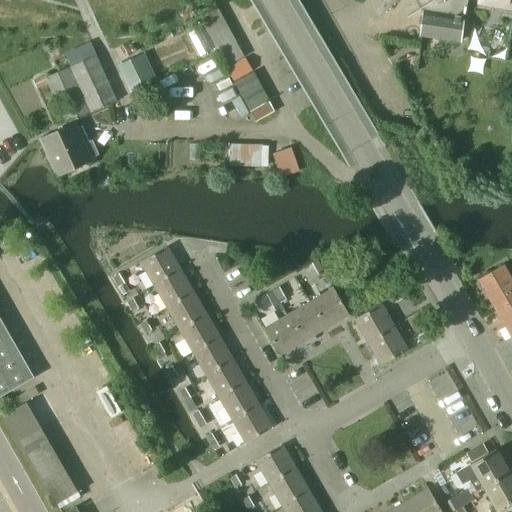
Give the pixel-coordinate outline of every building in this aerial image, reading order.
[(507,10),(511,11),(511,0),(498,0),(508,2),(507,10)] [(198,12),(204,22),(220,13),(216,5),(214,3),(198,12)] [(420,35),(460,40),(463,17),(423,11),(420,35)] [(225,23),(220,13),(204,22),(209,31),(219,26),(225,23)] [(293,15),(275,26),(281,35),(298,24),(293,15)] [(209,31),(215,42),(231,34),(225,23),(219,26),(209,31)] [(298,24),(281,35),(286,44),(304,33),(298,24)] [(304,33),(286,44),(291,53),(309,42),(304,33)] [(215,42),(221,53),(237,45),(231,34),(215,42)] [(237,45),(221,53),(227,64),(243,55),(237,45)] [(128,95),(157,82),(144,53),(116,66),(128,95)] [(70,67),(90,112),(115,101),(95,56),(70,67)] [(227,66),(234,78),(251,69),(244,57),(227,66)] [(301,69),(306,78),(324,68),(319,59),(301,69)] [(46,78),(66,122),(90,112),(69,67),(46,78)] [(324,68),(306,78),(311,87),(329,77),(324,68)] [(252,71),(234,81),(242,94),(259,84),(252,71)] [(329,77),(311,87),(316,96),(334,86),(329,77)] [(259,84),(242,94),(250,109),(267,99),(259,84)] [(250,110),(256,120),(273,111),(268,101),(250,110)] [(71,123),(42,137),(58,171),(87,158),(71,123)] [(263,145),(229,144),(229,166),(262,167),(263,145)] [(290,148),(272,154),(280,177),(298,171),(290,148)] [(140,261),(153,284),(179,269),(169,251),(166,246),(140,261)] [(311,264),(316,274),(322,271),(317,260),(311,264)] [(477,279),(494,308),(511,297),(511,280),(503,265),(477,279)] [(153,284),(166,307),(192,291),(179,269),(153,284)] [(119,274),(113,278),(113,279),(118,287),(124,284),(123,282),(119,274)] [(124,284),(118,287),(123,295),(126,293),(129,291),(124,284)] [(278,287),(272,291),(279,303),(280,303),(285,299),(278,287)] [(332,289),(309,302),(325,329),(348,315),(347,315),(332,289)] [(407,295),(405,291),(404,289),(391,297),(395,303),(407,295)] [(166,307),(179,329),(206,314),(192,291),(166,307)] [(272,291),(265,295),(273,307),(275,312),(278,310),(280,313),(284,310),(280,303),(279,303),(272,291)] [(511,297),(494,308),(511,338),(511,337),(511,297)] [(126,301),(131,311),(138,308),(132,298),(130,299),(126,301)] [(309,302),(286,315),(302,342),(325,329),(309,302)] [(354,319),(367,342),(394,327),(380,303),(354,319)] [(179,329),(192,352),(218,337),(219,337),(206,314),(179,329)] [(302,342),(286,315),(264,329),(279,355),(302,342)] [(0,396),(33,377),(0,318),(0,396)] [(139,324),(145,333),(151,330),(145,321),(139,324)] [(394,327),(367,342),(380,365),(407,350),(394,327)] [(426,331),(418,336),(421,342),(422,342),(430,338),(431,337),(427,331),(426,331)] [(192,352),(205,375),(232,359),(219,337),(218,337),(192,352)] [(152,347),(158,355),(164,352),(158,343),(156,344),(152,347)] [(205,375),(218,397),(245,382),(232,359),(205,375)] [(166,370),(171,379),(178,375),(172,366),(166,370)] [(218,397),(232,420),(258,405),(245,382),(218,397)] [(178,392),(184,401),(187,399),(190,398),(184,388),(182,390),(178,392)] [(187,399),(184,401),(190,411),(193,409),(196,407),(190,398),(187,399)] [(76,491),(25,402),(5,414),(55,503),(76,491)] [(258,405),(232,420),(245,443),(271,427),(258,405)] [(192,415),(199,428),(202,426),(205,424),(198,411),(195,413),(192,415)] [(205,437),(212,450),(218,446),(211,434),(205,437)] [(467,452),(465,454),(470,463),(492,450),(486,441),(468,452),(467,452)] [(255,461),(268,483),(294,467),(282,445),(281,444),(254,460),(255,461)] [(469,480),(475,491),(476,491),(508,472),(495,449),(469,465),(455,473),(462,484),(469,480)] [(268,483),(281,505),(308,490),(294,467),(268,483)] [(475,491),(470,494),(473,500),(479,497),(477,494),(484,490),(496,510),(511,500),(511,479),(508,472),(476,491),(475,491)] [(229,479),(234,488),(240,484),(235,475),(229,479)] [(440,511),(427,489),(404,502),(410,511),(440,511)] [(448,500),(452,505),(461,500),(470,494),(467,489),(458,494),(448,500)] [(281,505),(285,511),(320,511),(308,490),(281,505)] [(461,500),(452,505),(455,511),(465,511),(462,506),(473,500),(470,494),(461,500)] [(241,500),(247,509),(252,505),(247,496),(241,500)] [(410,511),(404,502),(387,511),(410,511)]
